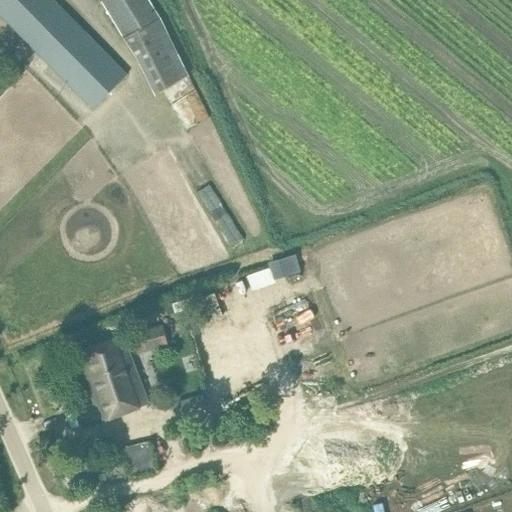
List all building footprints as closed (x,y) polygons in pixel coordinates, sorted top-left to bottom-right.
[(0,0),(0,13),(7,20),(94,110),(128,77),(53,0),(0,0)] [(160,17),(149,0),(100,0),(124,39),(160,93),(183,70),(160,17)] [(423,244),(278,279),(312,420),(304,422),(307,433),(296,436),(302,461),(318,457),(316,447),(367,435),(369,441),(422,428),(427,448),(456,441),(453,430),(462,428),(459,417),(511,404),(511,334),(486,230),(424,245),(423,244)] [(272,276),(300,270),(296,253),(269,259),(272,276)] [(162,324),(132,332),(137,352),(167,344),(162,324)] [(148,401),(122,335),(76,352),(95,406),(99,404),(104,419),(123,412),(148,401)] [(182,412),(206,404),(201,391),(178,399),(182,412)] [(398,511),(401,508),(408,511),(412,511),(431,479),(417,471),(411,482),(402,477),(401,479),(384,470),(364,504),(360,511),(398,511)]
